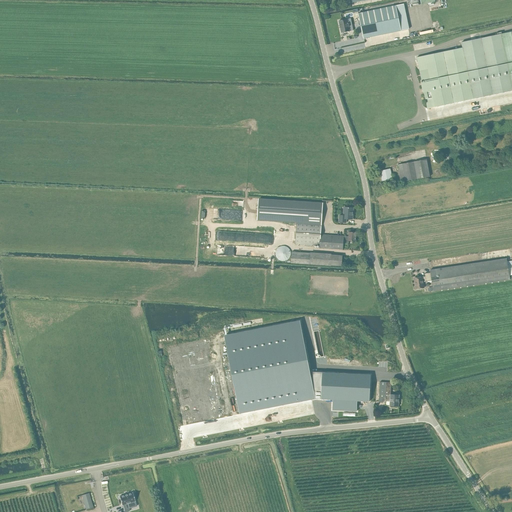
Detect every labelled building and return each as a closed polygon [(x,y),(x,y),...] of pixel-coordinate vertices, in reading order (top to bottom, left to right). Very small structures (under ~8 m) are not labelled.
[(396,5),(358,13),(363,38),(401,30),(398,16),(406,14),(404,4),(396,5)] [(351,18),(347,19),(338,21),(341,33),(353,30),(351,18)] [(462,47),(417,57),(422,81),(420,81),(421,83),(423,93),(424,92),(428,108),(511,90),(511,31),(461,42),(462,47)] [(398,160),(392,162),(394,175),(404,172),(401,159),(400,159),(399,156),(413,152),(411,145),(395,150),(397,157),(398,156),(398,160)] [(379,171),(382,181),(393,179),(390,168),(379,171)] [(296,222),(321,223),(323,203),(259,199),(257,219),(296,222)] [(344,207),(344,215),(340,215),(339,222),(346,222),(346,219),(353,219),(353,208),(344,207)] [(321,234),(321,223),(296,222),(295,244),(319,245),(319,248),(343,250),(343,243),(348,244),(348,241),(355,241),(356,232),(349,231),(348,236),(344,236),(321,234)] [(284,246),(283,246),(282,246),(280,246),(279,247),(278,248),(277,249),(276,250),(276,251),(276,252),(275,254),(276,255),(276,256),(276,257),(277,258),(278,259),(279,260),(280,261),(282,261),(283,261),(284,261),(286,261),(287,260),(288,259),(289,258),(290,257),(290,256),(290,255),(291,254),(290,252),(290,251),(290,250),(289,249),(288,248),(287,247),(286,246),(284,246)] [(331,266),(331,265),(342,266),(342,261),(346,262),(347,256),(331,255),(331,253),(310,252),(310,253),(292,252),(291,263),(331,266)] [(506,258),(430,270),(430,273),(431,280),(433,291),(510,279),(509,275),(511,274),(511,260),(507,262),(506,258)] [(424,288),(423,282),(431,280),(430,273),(425,273),(425,276),(414,278),(415,289),(424,288)] [(225,335),(224,335),(240,413),(282,405),(297,402),(315,399),(321,399),(333,400),(332,410),(357,411),(357,401),(369,401),(370,381),(358,381),(359,374),(310,372),(307,359),(300,321),(225,335)] [(380,382),(379,402),(385,402),(385,401),(390,401),(389,406),(398,406),(399,395),(390,394),(391,382),(380,382)] [(120,496),(119,496),(122,505),(135,501),(132,492),(132,493),(120,496)] [(86,509),(93,507),(89,493),(82,495),(86,509)]
